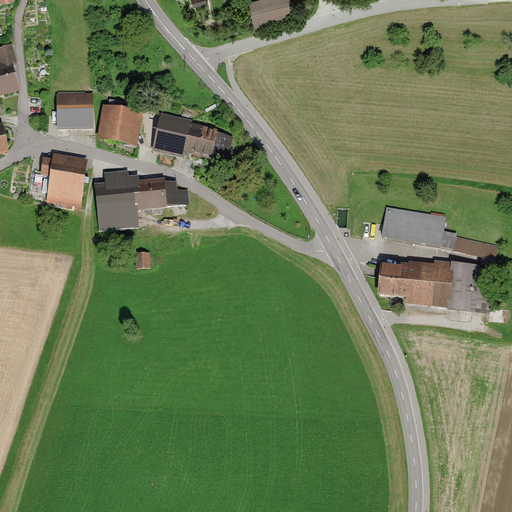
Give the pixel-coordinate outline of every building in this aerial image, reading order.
[(206,0),(189,0),(192,9),(208,5),(206,0)] [(288,0),(262,0),(248,4),(254,28),(293,18),(288,0)] [(11,46),(0,49),(0,57),(1,63),(14,60),(11,46)] [(0,70),(0,96),(20,91),(13,67),(0,70)] [(90,100),(59,101),(59,127),(90,126),(90,100)] [(111,110),(105,141),(137,147),(142,115),(111,110)] [(234,138),(159,122),(152,152),(228,168),(234,138)] [(86,164),(53,159),(45,206),(79,211),(86,164)] [(95,191),(99,234),(137,230),(136,214),(189,209),(187,193),(178,194),(177,183),(133,187),(132,174),(103,177),(105,190),(95,191)] [(386,209),(380,242),(495,262),(498,247),(444,238),(447,220),(386,209)] [(148,257),(131,259),(132,273),(150,272),(148,257)] [(403,300),(403,306),(484,313),(488,270),(407,263),(406,270),(380,268),(377,298),(403,300)]
